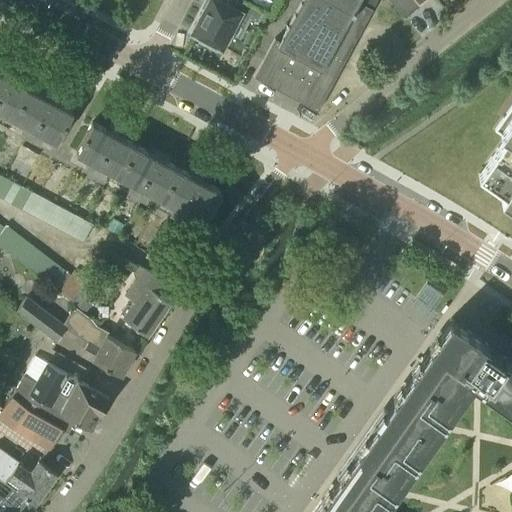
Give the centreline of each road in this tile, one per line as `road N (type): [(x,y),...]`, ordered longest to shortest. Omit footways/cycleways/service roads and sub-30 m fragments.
road 1 (residential): [(45,511),(243,216)]
road 2 (residential): [(306,152),(498,0)]
road 3 (tertiary): [(511,273),(306,152)]
road 4 (tertiary): [(306,152),(153,68)]
road 5 (tertiary): [(153,68),(27,0)]
